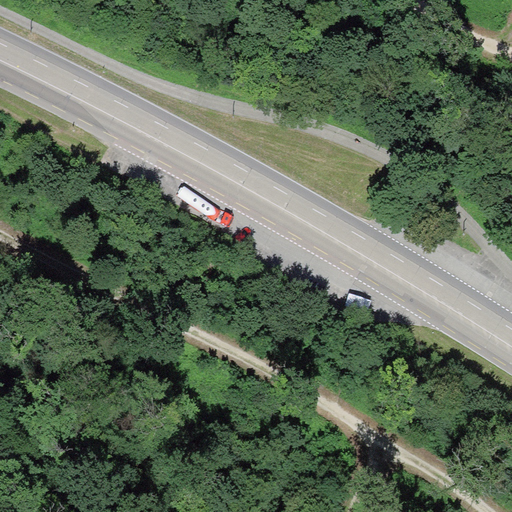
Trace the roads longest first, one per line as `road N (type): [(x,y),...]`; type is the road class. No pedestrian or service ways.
road 1 (primary): [(0,73),(306,235),(511,363)]
road 2 (primary): [(511,333),(304,203),(0,46)]
road 3 (track): [(0,238),(272,369),(487,511)]
